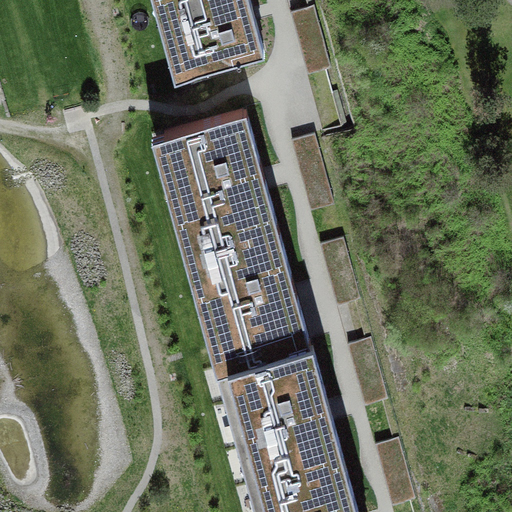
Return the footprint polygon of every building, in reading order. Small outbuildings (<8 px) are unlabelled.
[(254,50),(238,0),(169,0),(191,69),(254,50)] [(315,130),(294,136),(314,205),(336,198),(315,130)] [(171,154),(198,248),(272,226),(245,133),(171,154)] [(302,333),(272,226),(198,248),(228,354),(302,333)] [(333,439),(302,333),(228,354),(259,460),(333,439)] [(354,511),(333,439),(259,460),(273,511),(354,511)]
